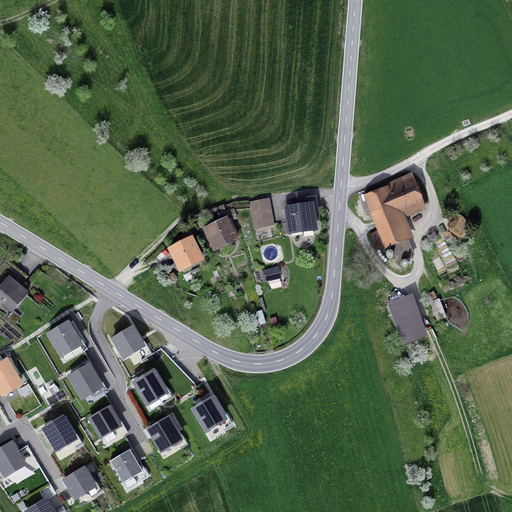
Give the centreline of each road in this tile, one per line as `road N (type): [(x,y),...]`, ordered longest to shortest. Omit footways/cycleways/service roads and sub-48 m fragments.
road 1 (tertiary): [(0,222),(223,356),(269,363),(297,352),(325,320),(332,292),(355,0)]
road 2 (unknown): [(338,212),(394,279),(407,280),(417,267),(414,239),(432,203),(416,160)]
